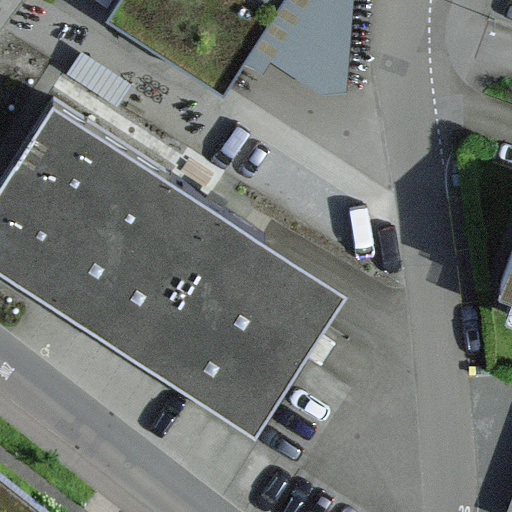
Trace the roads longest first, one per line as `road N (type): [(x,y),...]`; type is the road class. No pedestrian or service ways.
road 1 (residential): [(403,0),(410,107),(440,298),(444,511)]
road 2 (unknown): [(425,205),(60,5)]
road 3 (residential): [(0,350),(213,511)]
